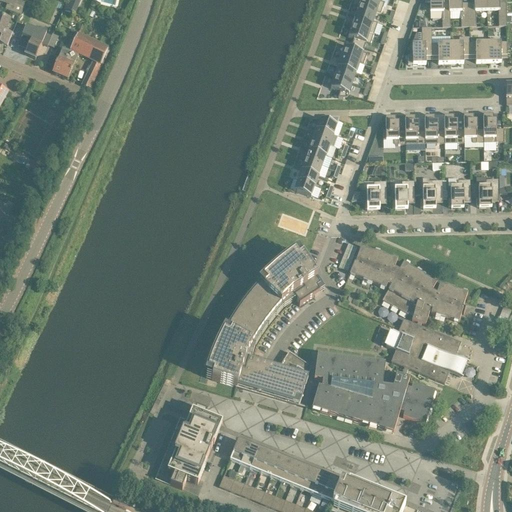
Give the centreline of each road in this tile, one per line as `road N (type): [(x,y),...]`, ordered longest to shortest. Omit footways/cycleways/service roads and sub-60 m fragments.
road 1 (residential): [(173,382),(292,112),(332,0)]
road 2 (residential): [(0,316),(146,0)]
road 3 (residential): [(167,397),(415,503),(432,463)]
road 4 (residential): [(381,104),(337,220),(511,221)]
road 5 (residential): [(432,463),(170,388)]
road 6 (residential): [(381,104),(498,102),(498,79)]
road 7 (residential): [(0,454),(108,509)]
